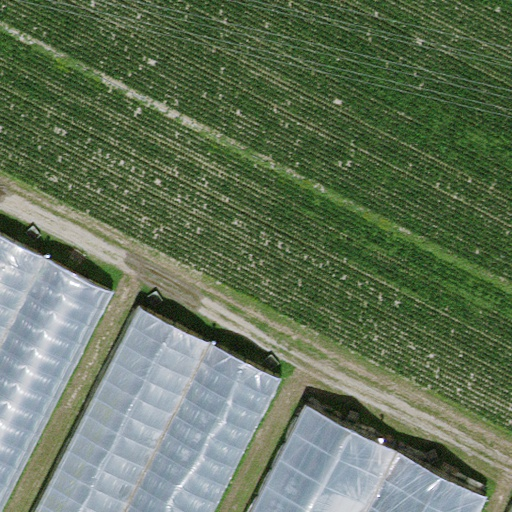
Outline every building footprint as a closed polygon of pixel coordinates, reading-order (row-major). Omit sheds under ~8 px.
[(0,317),(41,238),(0,217),(0,317)] [(0,487),(109,275),(52,246),(0,348),(0,487)] [(107,511),(203,323),(141,292),(29,511),(107,511)] [(198,511),(274,364),(216,334),(124,511),(198,511)] [(342,511),(386,426),(310,387),(246,511),(342,511)] [(459,511),(479,472),(403,434),(363,511),(459,511)]
